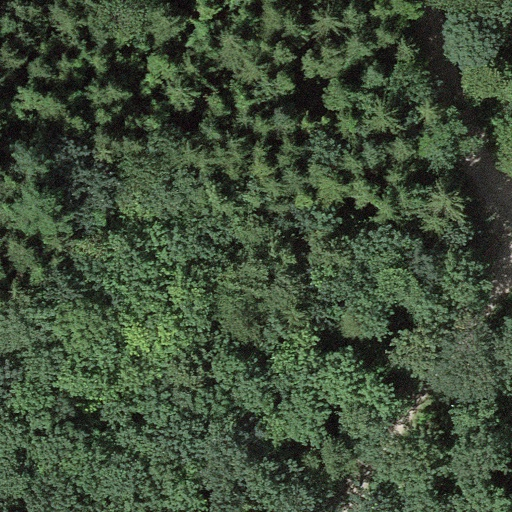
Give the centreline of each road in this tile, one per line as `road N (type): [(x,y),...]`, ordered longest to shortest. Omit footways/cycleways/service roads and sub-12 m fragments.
road 1 (track): [(511,248),(343,511)]
road 2 (track): [(423,0),(444,92),(511,226)]
